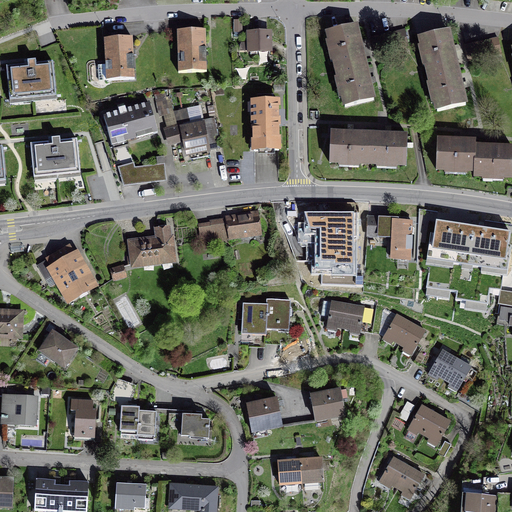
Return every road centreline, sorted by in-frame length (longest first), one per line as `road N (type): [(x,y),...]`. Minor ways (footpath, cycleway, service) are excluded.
road 1 (tertiary): [(297,192),(0,229)]
road 2 (residential): [(295,8),(52,23)]
road 3 (residential): [(0,456),(241,469)]
road 4 (residential): [(178,387),(344,358),(395,376)]
road 5 (residential): [(511,20),(295,8)]
road 6 (tertiary): [(511,209),(297,192)]
road 7 (residential): [(178,387),(150,377),(0,278)]
road 8 (residential): [(395,376),(469,420),(446,473),(416,511)]
road 9 (residential): [(297,192),(295,8)]
road 10 (residential): [(395,376),(355,511)]
